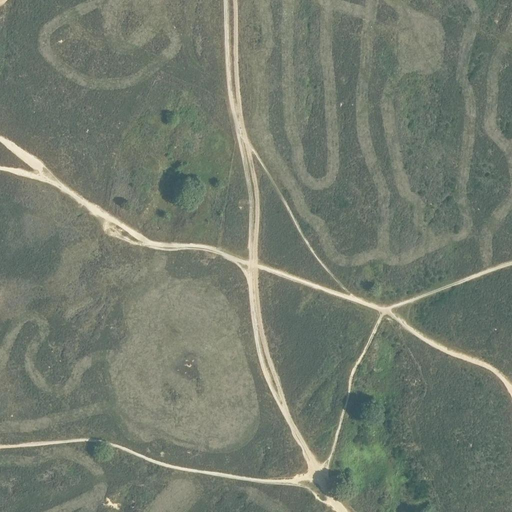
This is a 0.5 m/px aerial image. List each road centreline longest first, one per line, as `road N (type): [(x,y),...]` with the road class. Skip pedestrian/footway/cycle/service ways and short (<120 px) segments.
road 1 (track): [(234,121),(254,204),(261,350),(320,479),(382,309)]
road 2 (track): [(382,309),(511,263)]
road 3 (track): [(229,0),(234,121)]
